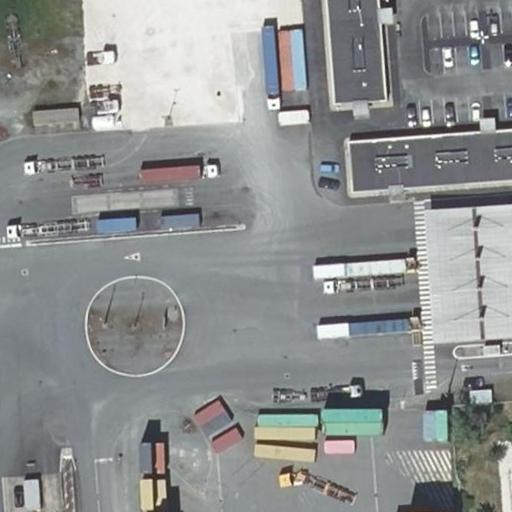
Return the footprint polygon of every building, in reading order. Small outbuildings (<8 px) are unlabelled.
[(325,0),(334,106),(388,102),(379,0),(325,0)] [(511,129),(348,142),(352,194),(511,181),(511,129)] [(432,307),(435,346),(511,339),(511,206),(424,212),(432,307)] [(362,406),(361,436),(452,438),(453,407),(362,406)] [(402,506),(454,506),(454,445),(402,445),(402,506)]
